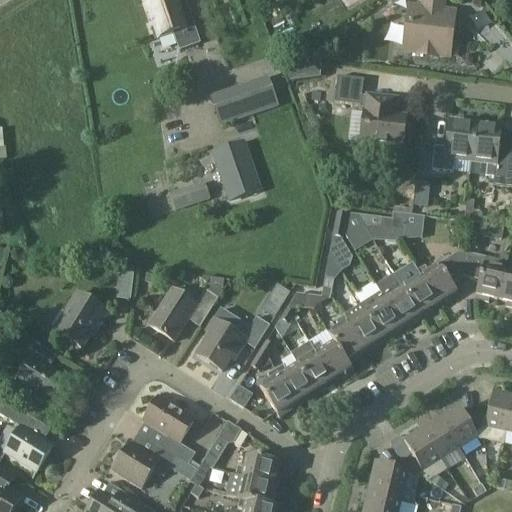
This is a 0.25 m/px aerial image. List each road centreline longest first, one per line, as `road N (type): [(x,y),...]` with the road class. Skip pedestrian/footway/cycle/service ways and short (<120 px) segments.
road 1 (residential): [(332,463),(306,460),(149,370),(134,379),(52,511)]
road 2 (residential): [(332,463),(352,426),(463,358),(511,356)]
